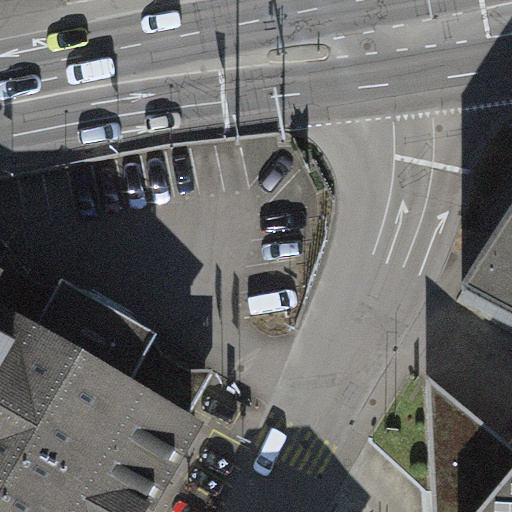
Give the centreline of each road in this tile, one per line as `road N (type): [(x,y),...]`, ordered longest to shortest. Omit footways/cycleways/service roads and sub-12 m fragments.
road 1 (unclassified): [(431,33),(435,126),(414,225),(267,511)]
road 2 (primary): [(0,104),(431,33)]
